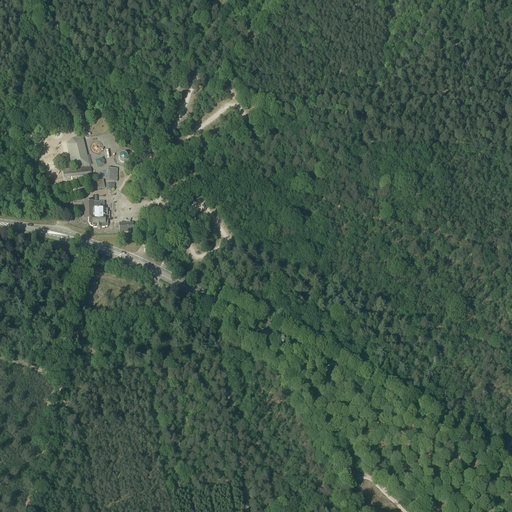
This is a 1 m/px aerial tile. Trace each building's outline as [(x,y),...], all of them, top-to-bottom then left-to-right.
[(117,182),(117,170),(109,169),(108,182),(117,182)] [(64,180),(92,176),(91,171),(71,174),(70,171),(63,172),(64,180)] [(103,181),(102,177),(98,178),(98,182),(96,182),(98,190),(104,189),(103,181)] [(107,226),(108,226),(108,209),(104,210),(104,202),(93,203),(93,202),(85,202),(85,218),(89,218),(89,224),(90,224),(90,226),(91,227),(93,227),(93,228),(97,228),(98,229),(100,229),(101,228),(105,228),(105,227),(107,227),(107,226)] [(120,224),(120,233),(133,232),(133,229),(133,227),(133,224),(120,224)]
